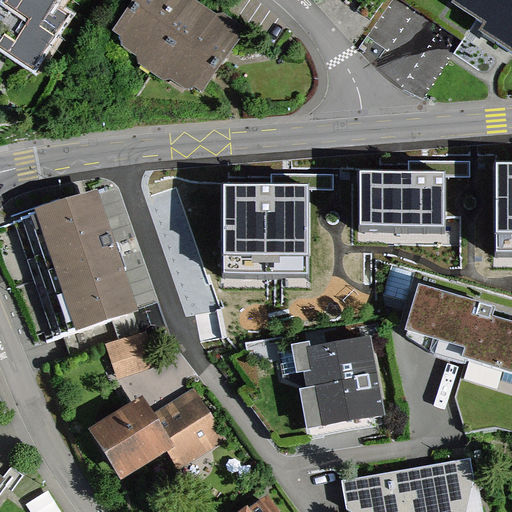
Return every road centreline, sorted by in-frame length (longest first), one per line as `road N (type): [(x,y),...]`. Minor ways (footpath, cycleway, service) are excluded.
road 1 (residential): [(278,464),(162,291),(111,152)]
road 2 (tertiary): [(111,152),(364,130)]
road 3 (residential): [(0,331),(56,456),(93,511)]
road 4 (residential): [(278,464),(434,442)]
road 5 (residential): [(292,0),(351,75),(364,130)]
road 6 (tertiary): [(364,130),(511,119)]
